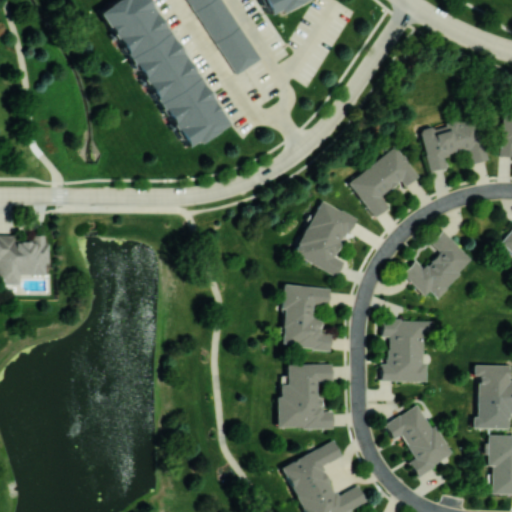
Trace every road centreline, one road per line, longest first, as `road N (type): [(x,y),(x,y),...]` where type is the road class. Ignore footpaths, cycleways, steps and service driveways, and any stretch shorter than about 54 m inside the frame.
road 1 (residential): [(511,190),(464,196),(419,218),(386,251),(365,293),(358,338),(363,430),(392,483),(439,511)]
road 2 (residential): [(263,173),(336,114),(412,3)]
road 3 (residential): [(55,195),(196,194)]
